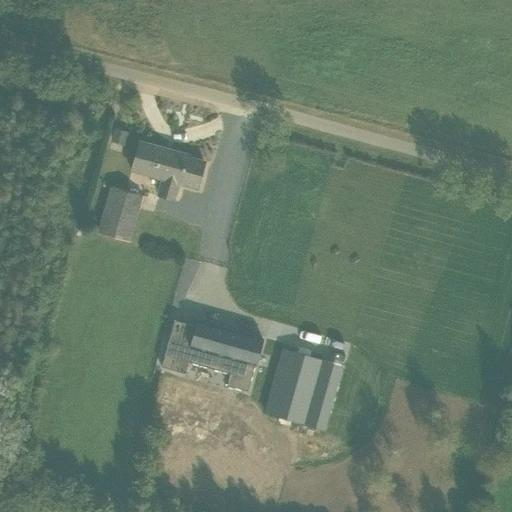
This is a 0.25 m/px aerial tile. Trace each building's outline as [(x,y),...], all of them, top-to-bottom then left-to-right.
[(124,146),(128,133),(114,128),(110,141),(124,146)] [(197,188),(204,163),(188,158),(188,156),(139,142),(131,170),(161,178),(156,195),(175,201),(180,183),(197,188)] [(97,232),(128,241),(141,195),(110,186),(97,232)] [(317,222),(323,199),(309,195),(302,218),(317,222)] [(187,361),(213,368),(213,366),(232,371),(236,359),(255,364),(261,341),(262,341),(262,339),(197,320),(189,349),(190,349),(187,361)] [(310,356),(293,416),(331,427),(348,367),(310,356)]
